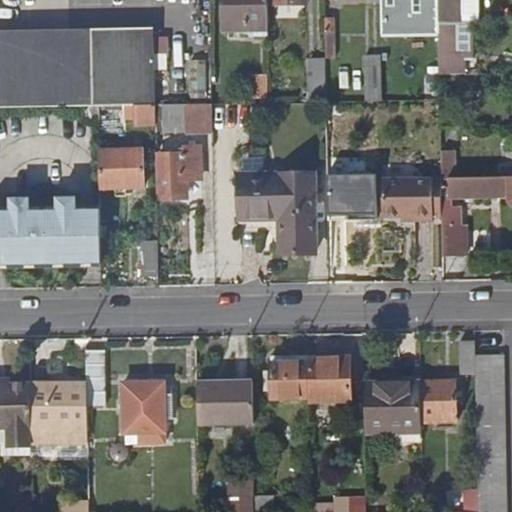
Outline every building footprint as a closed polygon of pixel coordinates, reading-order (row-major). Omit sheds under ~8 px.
[(223,0),(224,33),(266,32),(266,8),(265,0),(223,0)] [(265,0),(266,8),(306,7),(305,0),(265,0)] [(458,0),(436,0),(437,23),(454,22),(459,22),(458,0)] [(334,20),(323,20),(324,61),(334,61),(334,20)] [(454,22),(437,23),(438,76),(463,75),(463,59),(458,59),(458,53),(455,53),(454,22)] [(87,107),(92,107),(99,107),(118,106),(155,106),(155,93),(155,75),(154,39),(91,40),(0,41),(0,108),(4,108),(42,108),(87,107)] [(325,94),(324,61),(306,61),(307,95),(325,94)] [(367,102),(382,101),(381,67),(366,68),(367,102)] [(212,135),(212,105),(179,105),(155,106),(156,126),(156,136),(212,135)] [(99,107),(99,119),(124,118),(124,126),(156,126),(155,106),(118,106),(99,107)] [(87,119),(99,119),(99,107),(92,107),(87,107),(87,119)] [(143,147),(102,148),(102,188),(116,188),(116,196),(128,196),(128,188),(144,187),(143,147)] [(174,155),(159,155),(159,196),(185,196),(185,179),(202,179),(201,149),(174,149),(174,155)] [(453,150),(440,150),(440,160),(453,159),(453,150)] [(441,178),(453,178),(453,159),(440,160),(441,178)] [(270,176),(271,220),(279,220),(280,255),(315,255),(313,174),(270,176)] [(239,221),(271,220),(270,176),(238,176),(239,221)] [(511,176),(453,178),(441,178),(441,200),(502,198),(502,203),(509,209),(511,209),(511,176)] [(381,181),(382,213),(433,212),(432,178),(381,181)] [(441,200),(441,178),(432,178),(433,212),(441,212),(441,200)] [(101,263),(100,211),(75,211),(75,199),(57,199),(57,211),(44,212),(45,264),(101,263)] [(0,264),(45,264),(44,212),(29,212),(28,200),(10,200),(10,213),(0,212),(0,264)] [(433,212),(382,213),(382,218),(412,217),(412,222),(432,222),(433,217),(433,212)] [(465,226),(442,226),(443,257),(466,257),(465,226)] [(158,275),(158,241),(140,241),(140,275),(158,275)] [(474,373),(474,357),(473,342),(458,343),(457,373),(474,373)] [(103,351),(86,352),(87,391),(104,391),(103,351)] [(505,511),(503,357),(474,357),(474,373),(476,489),(476,511),(505,511)] [(309,359),(309,362),(310,398),(310,403),(351,401),(351,358),(309,359)] [(310,398),(309,362),(272,363),(273,399),(310,398)] [(122,383),(122,391),(123,433),(139,433),(152,433),(152,438),(165,437),(165,421),(172,420),(172,395),(164,396),(163,383),(160,383),(158,378),(150,379),(147,383),(141,383),(138,379),(130,379),(127,383),(122,383)] [(198,381),(199,425),(254,424),(253,384),(231,385),(231,381),(198,381)] [(76,383),(41,384),(42,433),(61,433),(61,425),(77,425),(77,400),(81,400),(81,385),(76,386),(76,383)] [(455,384),(419,385),(420,424),(456,423),(455,384)] [(0,425),(8,426),(9,440),(30,440),(30,425),(32,425),(31,385),(0,385),(0,425)] [(419,385),(363,385),(365,436),(420,435),(420,424),(419,385)] [(104,405),(104,391),(87,391),(87,405),(104,405)] [(152,433),(139,433),(139,444),(165,444),(165,437),(152,438),(152,433)] [(476,511),(476,489),(463,489),(462,511),(476,511)] [(255,511),(270,511),(271,497),(256,497),(255,511)] [(314,501),(314,511),(335,511),(335,501),(314,501)] [(335,511),(352,511),(352,501),(335,501),(335,511)]
